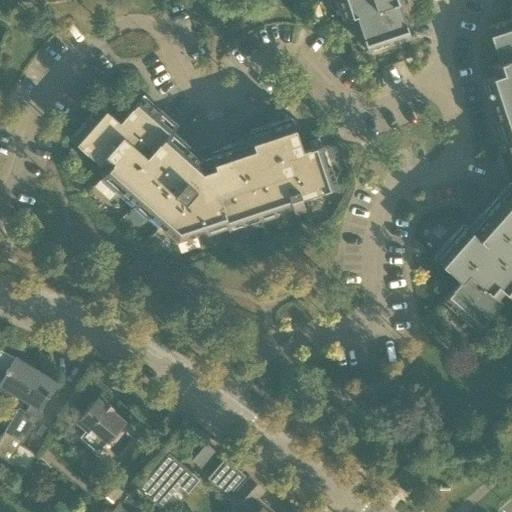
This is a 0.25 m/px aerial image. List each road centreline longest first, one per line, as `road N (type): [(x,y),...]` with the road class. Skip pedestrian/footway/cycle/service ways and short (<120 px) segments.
road 1 (unclassified): [(0,195),(25,129),(78,49),(132,22),(162,30),(184,74),(205,93),(230,92),(256,65),(285,55),(311,68),(346,107),(383,107),(445,81)]
road 2 (unclassified): [(219,407),(279,340),(359,329),(376,311),(384,204),(408,179),(444,167),(460,151),(445,81)]
road 3 (residential): [(219,407),(88,323),(0,294)]
road 4 (residential): [(358,511),(219,407)]
